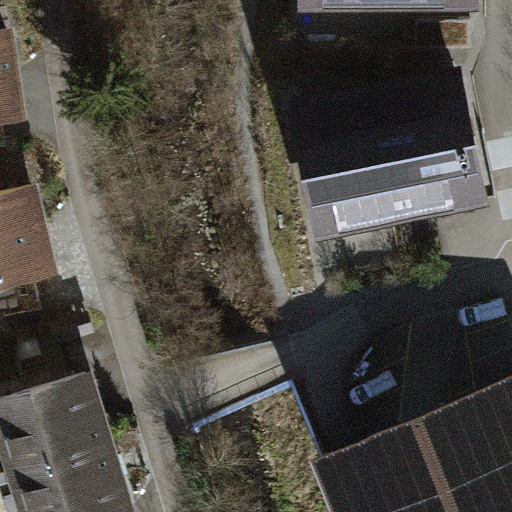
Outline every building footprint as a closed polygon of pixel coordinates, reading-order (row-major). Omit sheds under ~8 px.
[(472,44),(472,16),(415,17),(415,44),(472,44)] [(0,30),(0,143),(5,143),(0,111),(18,108),(7,29),(0,30)] [(481,187),(458,75),(298,107),(321,220),(481,187)] [(0,191),(0,314),(41,305),(32,267),(50,262),(31,184),(0,191)] [(0,397),(20,464),(106,438),(87,371),(0,397)] [(511,511),(511,375),(322,452),(346,511),(511,511)] [(34,511),(110,511),(110,510),(127,505),(106,438),(20,464),(34,511)]
